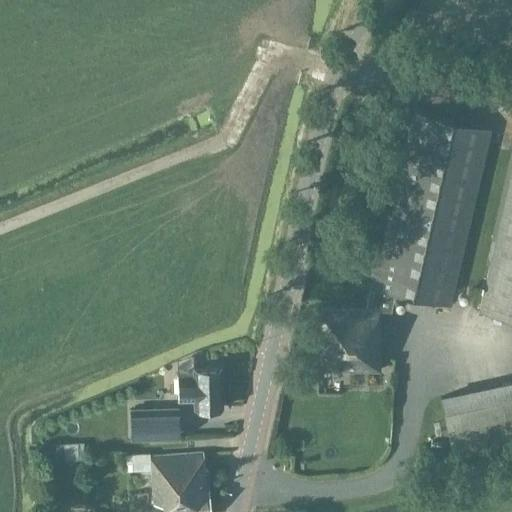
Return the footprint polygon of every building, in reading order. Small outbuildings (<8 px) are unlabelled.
[(317,368),(339,369),(379,368),(379,325),(381,325),(381,311),(391,312),(392,304),(395,292),(450,304),(471,215),(491,128),(412,111),(379,255),(374,254),(367,286),(369,288),(365,308),(318,307),(317,368)] [(511,318),(511,165),(478,311),(511,318)] [(194,368),(194,376),(178,376),(178,401),(194,400),(195,408),(223,407),(222,367),(194,368)] [(452,458),(511,445),(511,379),(440,394),(452,458)] [(130,438),(156,437),(155,408),(130,409),(130,438)] [(118,449),(117,459),(138,460),(138,450),(118,449)] [(204,469),(203,452),(149,456),(152,503),(162,502),(162,511),(210,511),(208,469),(204,469)] [(511,511),(511,494),(459,511),(511,511)]
